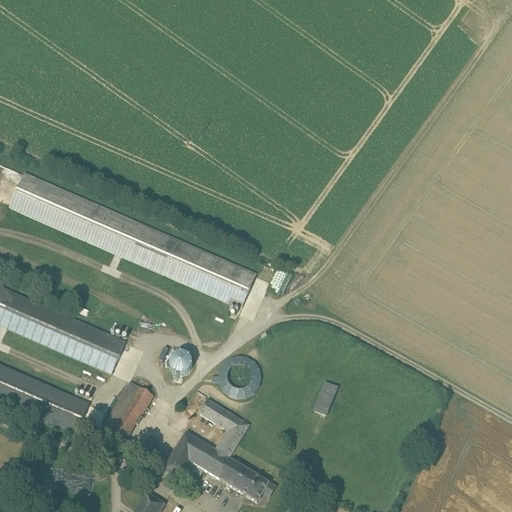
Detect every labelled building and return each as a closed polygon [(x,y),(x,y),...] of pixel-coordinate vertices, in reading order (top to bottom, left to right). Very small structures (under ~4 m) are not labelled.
[(255,277),(25,177),(11,208),(242,308),(255,277)] [(125,344),(0,289),(0,326),(112,375),(125,344)] [(167,361),(176,380),(195,371),(186,352),(167,361)] [(210,384),(220,384),(221,389),(224,393),(227,397),(231,399),(236,401),(241,401),(245,400),(250,397),(253,394),(256,390),(257,385),(257,380),(256,376),(254,371),(250,368),(246,365),(242,364),(237,364),(232,365),(228,367),(224,371),(222,375),(221,377),(211,376),(210,384)] [(91,413),(0,372),(0,402),(81,437),(91,413)] [(131,384),(101,433),(124,446),(139,425),(155,398),(131,384)] [(337,389),(326,385),(315,412),(326,417),(337,389)] [(252,427),(210,402),(202,416),(232,434),(219,455),(231,463),(252,427)] [(219,455),(188,437),(167,471),(184,481),(193,466),(221,483),(233,464),(219,455)] [(273,488),(233,464),(221,483),(261,507),(273,488)] [(164,511),(167,507),(146,496),(137,511),(164,511)]
